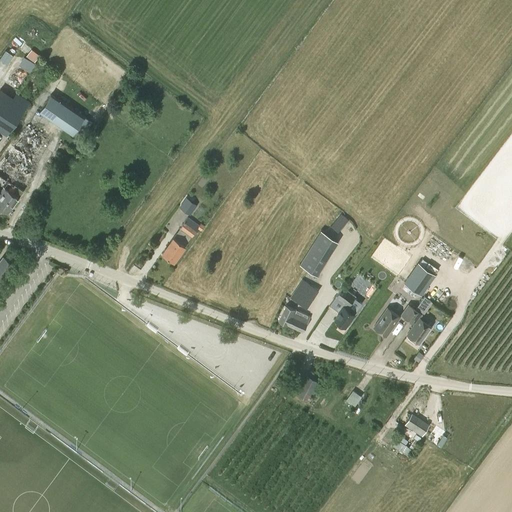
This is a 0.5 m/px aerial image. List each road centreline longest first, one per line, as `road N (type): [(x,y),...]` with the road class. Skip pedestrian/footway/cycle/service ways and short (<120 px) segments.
road 1 (residential): [(0,234),(296,347)]
road 2 (unclassified): [(511,391),(420,380),(296,347)]
